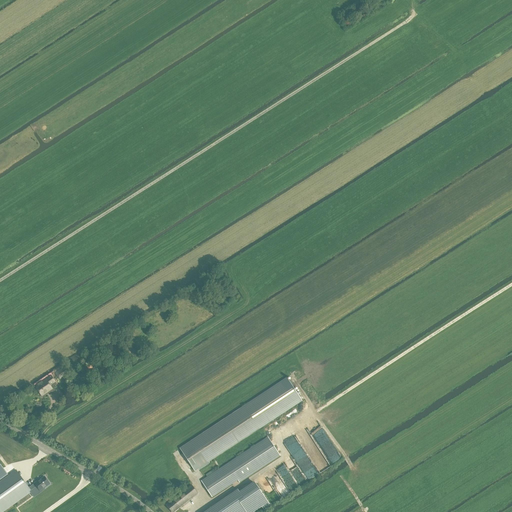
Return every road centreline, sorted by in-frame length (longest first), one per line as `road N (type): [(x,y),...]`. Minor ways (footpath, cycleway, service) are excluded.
road 1 (track): [(0,281),(410,18)]
road 2 (track): [(277,439),(511,285)]
road 3 (unclassified): [(149,511),(0,421)]
